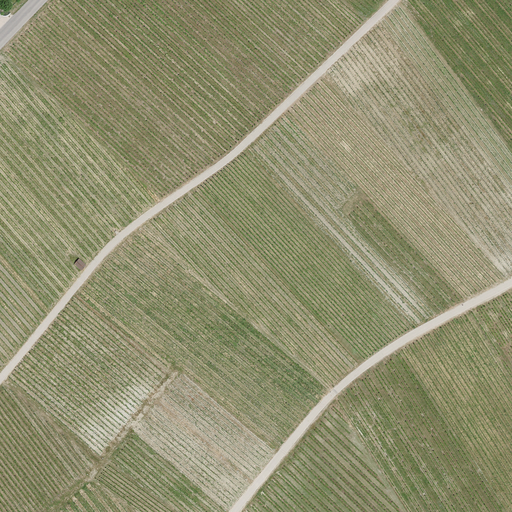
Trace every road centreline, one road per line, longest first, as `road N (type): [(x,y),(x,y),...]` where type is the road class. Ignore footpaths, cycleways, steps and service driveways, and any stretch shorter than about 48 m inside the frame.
road 1 (track): [(393,0),(237,153),(112,244),(0,379)]
road 2 (track): [(236,511),(333,393),(416,334),(511,284)]
